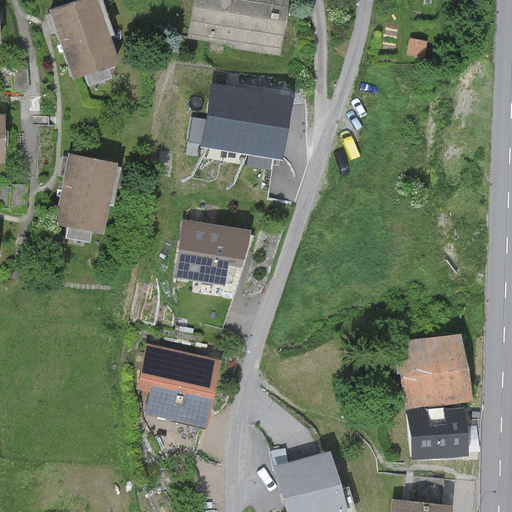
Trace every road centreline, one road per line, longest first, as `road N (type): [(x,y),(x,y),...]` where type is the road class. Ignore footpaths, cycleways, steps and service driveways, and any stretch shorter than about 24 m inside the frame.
road 1 (residential): [(229,511),(231,432),(246,367),(365,0)]
road 2 (primary): [(499,511),(511,87)]
